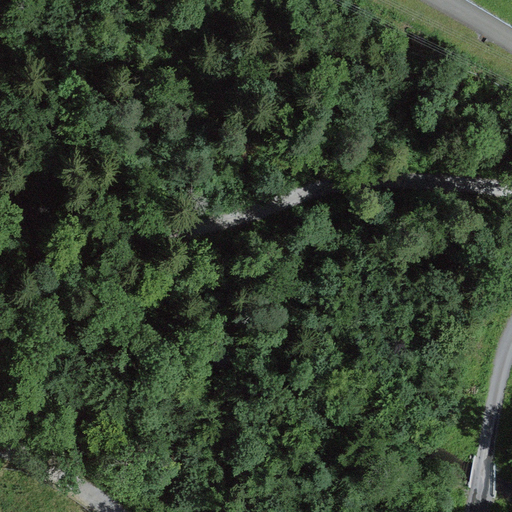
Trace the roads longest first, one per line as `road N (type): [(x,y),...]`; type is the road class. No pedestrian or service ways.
road 1 (track): [(0,190),(107,229),(156,234),(350,182),(511,189)]
road 2 (track): [(511,338),(484,460),(485,511)]
